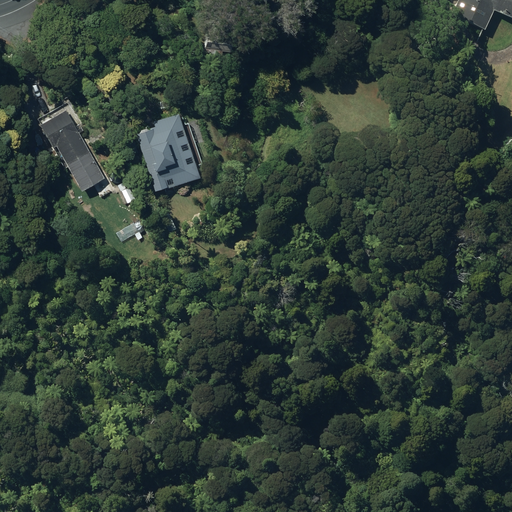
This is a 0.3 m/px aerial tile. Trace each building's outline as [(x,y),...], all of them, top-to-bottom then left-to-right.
[(511,0),(458,0),(451,17),(480,31),(490,9),(511,19),(511,0)] [(204,54),(221,55),(221,52),(228,53),(229,38),(205,36),(204,54)] [(52,146),(65,168),(87,155),(75,134),(79,131),(76,125),(71,127),(62,111),(36,126),(49,148),(52,146)] [(153,130),(133,136),(151,192),(196,177),(179,127),(175,116),(151,124),(153,130)] [(163,216),(170,232),(176,229),(169,213),(163,216)]
